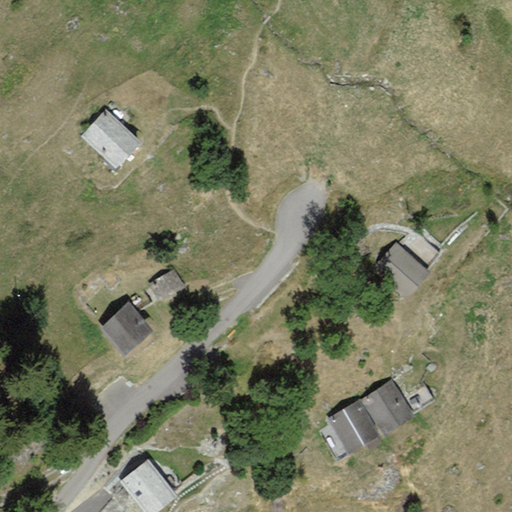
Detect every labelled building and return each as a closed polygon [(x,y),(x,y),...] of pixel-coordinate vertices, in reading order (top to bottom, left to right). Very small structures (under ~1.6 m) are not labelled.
[(114,115),(89,142),(125,175),(149,148),(114,115)] [(438,280),(401,248),(380,272),(418,304),(438,280)] [(180,274),(155,287),(166,306),(190,293),(180,274)] [(363,315),(374,304),(361,291),(350,303),(363,315)] [(138,311),(112,334),(136,362),(162,339),(138,311)] [(401,386),(374,404),(399,440),(426,422),(401,386)] [(364,404),(336,424),(364,464),(392,444),(364,404)] [(337,460),(350,453),(338,432),(325,439),(337,460)] [(158,466),(133,487),(153,511),(175,511),(188,502),(158,466)]
